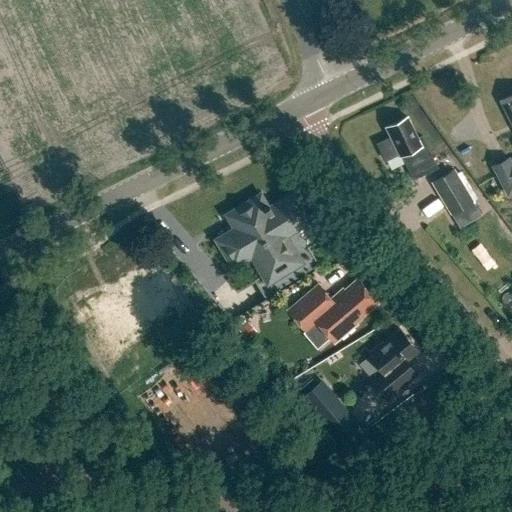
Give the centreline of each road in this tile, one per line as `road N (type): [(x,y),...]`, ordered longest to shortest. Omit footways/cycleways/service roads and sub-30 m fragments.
road 1 (unclassified): [(392,511),(0,476)]
road 2 (unclassified): [(511,367),(295,107)]
road 3 (tertiary): [(0,253),(295,107)]
road 4 (tertiary): [(329,90),(511,1)]
